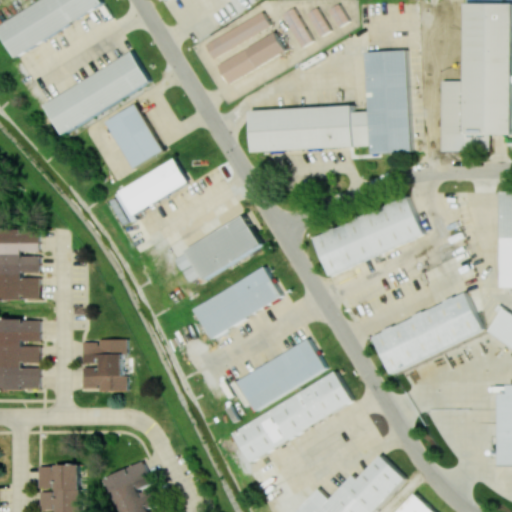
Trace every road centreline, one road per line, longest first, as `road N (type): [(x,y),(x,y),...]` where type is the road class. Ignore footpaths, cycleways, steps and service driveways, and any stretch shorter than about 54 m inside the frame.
road 1 (residential): [(473,511),(416,449),(140,0)]
road 2 (residential): [(280,228),(394,180),(511,171)]
road 3 (residential): [(21,417),(139,421),(157,435),(183,488)]
road 4 (residential): [(65,417),(65,237)]
